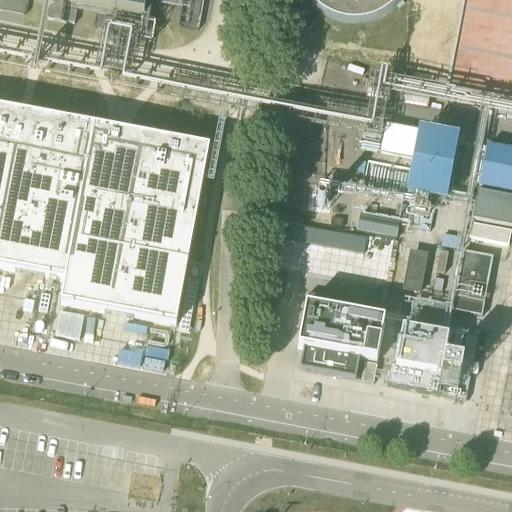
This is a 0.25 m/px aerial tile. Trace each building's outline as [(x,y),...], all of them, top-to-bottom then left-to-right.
[(148,0),(29,0),(52,4),(51,9),(67,12),(68,7),(144,21),(148,0)] [(307,0),(308,0),(309,2),(310,3),(311,4),(313,6),(314,7),(315,8),(317,10),(318,11),(319,12),(321,13),(323,14),(324,15),(326,16),(328,17),(330,18),(331,19),(333,20),(335,21),(337,21),(339,22),(341,22),(343,23),(344,23),(346,23),(348,24),(350,24),(352,24),(354,24),(356,24),(358,24),(360,23),(362,23),(364,23),(366,23),(368,22),(370,22),(372,21),(374,20),(376,20),(378,19),(379,18),(381,17),(383,16),(385,15),(387,14),(388,12),(390,11),(391,10),(393,8),(394,7),(396,6),(397,4),(399,2),(400,0),(307,0)] [(93,125),(0,107),(0,270),(65,283),(93,125)] [(210,146),(93,125),(65,283),(61,307),(176,328),(210,146)] [(383,160),(419,166),(424,137),(387,131),(383,160)] [(511,230),(511,153),(507,153),(501,152),(487,149),(473,223),(511,230)] [(493,260),(463,254),(454,300),(485,305),(493,260)] [(448,256),(441,255),(437,275),(444,276),(448,256)] [(404,292),(420,296),(425,268),(409,265),(404,292)] [(485,305),(454,300),(451,314),(482,320),(485,305)] [(283,369),(362,384),(373,326),(294,312),(283,369)] [(387,389),(453,402),(452,407),(465,409),(479,339),(453,334),(453,332),(419,325),(417,335),(402,332),(395,370),(391,369),(387,389)]
